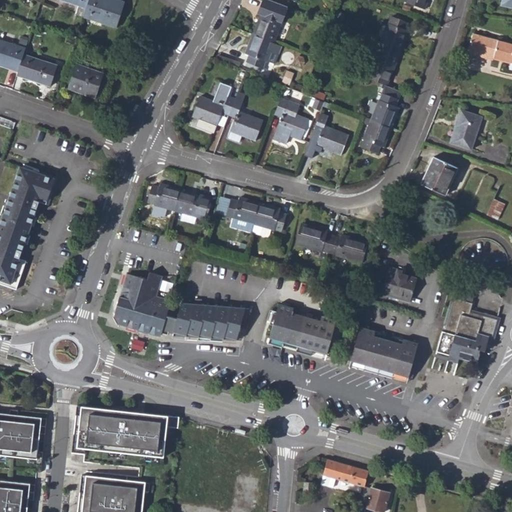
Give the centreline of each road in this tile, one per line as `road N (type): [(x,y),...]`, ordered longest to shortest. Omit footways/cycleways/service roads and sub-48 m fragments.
road 1 (residential): [(458,0),(406,158),(371,196),(342,202),(138,146)]
road 2 (secondary): [(88,362),(293,427)]
road 3 (residential): [(138,146),(73,329)]
road 4 (secondary): [(293,427),(456,470)]
road 5 (residential): [(211,20),(138,146)]
road 6 (residential): [(138,146),(0,100)]
road 7 (residential): [(51,511),(63,376)]
road 8 (residential): [(511,350),(482,399),(456,470)]
